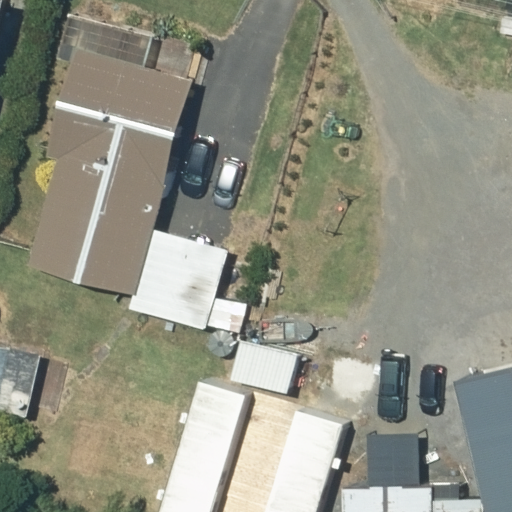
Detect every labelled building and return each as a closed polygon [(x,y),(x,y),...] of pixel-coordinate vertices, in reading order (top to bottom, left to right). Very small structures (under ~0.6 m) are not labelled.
[(0,0),(0,57),(14,0),(0,0)] [(86,35),(56,142),(69,145),(40,249),(144,278),(200,69),(86,35)] [(0,333),(0,399),(34,407),(48,344),(0,333)] [(239,350),(230,387),(288,401),(330,403),(330,371),(288,369),(289,362),(239,350)] [(208,437),(175,511),(227,511),(252,456),(208,437)] [(442,473),(354,475),(354,511),(488,511),(488,489),(442,489),(442,473)] [(27,494),(19,511),(44,511),(48,503),(27,494)]
